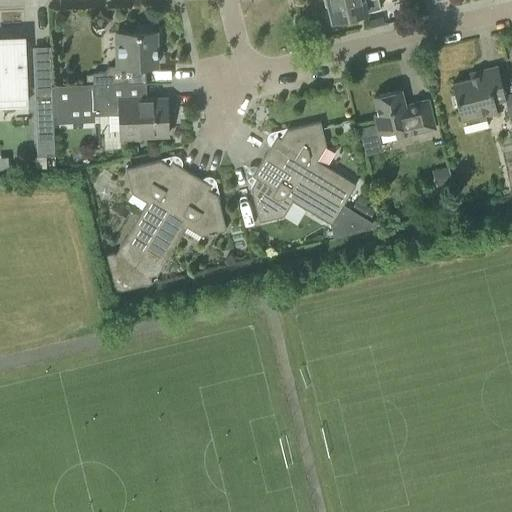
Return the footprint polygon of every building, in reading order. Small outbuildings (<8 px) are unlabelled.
[(380,8),(378,0),(327,0),(332,20),(380,8)] [(115,33),(116,53),(117,65),(109,66),(103,72),(92,73),(93,83),(129,82),(129,83),(145,82),(145,65),(157,65),(155,31),(151,31),(151,27),(135,28),(135,32),(115,33)] [(27,79),(26,55),(25,38),(0,38),(0,102),(27,101),(26,79),(27,79)] [(34,49),(38,156),(55,156),(53,123),(52,85),(51,48),(34,49)] [(470,79),(452,83),(456,103),(461,122),(464,132),(489,125),(486,115),(497,113),(494,103),(505,100),(502,86),(497,66),(476,71),(469,73),(470,79)] [(130,99),(129,83),(129,82),(93,83),(94,115),(119,114),(120,139),(140,138),(139,136),(167,135),(166,98),(130,99)] [(67,84),(52,85),(53,123),(69,122),(67,84)] [(374,115),(378,133),(395,129),(397,137),(435,128),(432,119),(428,99),(404,105),(401,90),(373,96),(378,114),(374,115)] [(326,145),(324,141),(320,121),(285,129),(280,138),(276,136),(264,156),(343,204),(355,184),(316,161),(326,145)] [(343,204),(264,156),(252,176),(256,178),(250,187),(259,221),(278,217),(283,215),(292,200),(331,224),(343,204)] [(120,289),(191,174),(171,161),(168,166),(159,160),(125,168),(130,188),(131,193),(147,202),(115,253),(107,255),(116,290),(120,289)] [(201,235),(206,234),(225,229),(217,195),(208,190),(211,186),(191,174),(120,289),(151,282),(150,275),(157,273),(186,226),(201,235)] [(356,202),(346,220),(357,227),(368,209),(356,202)]
